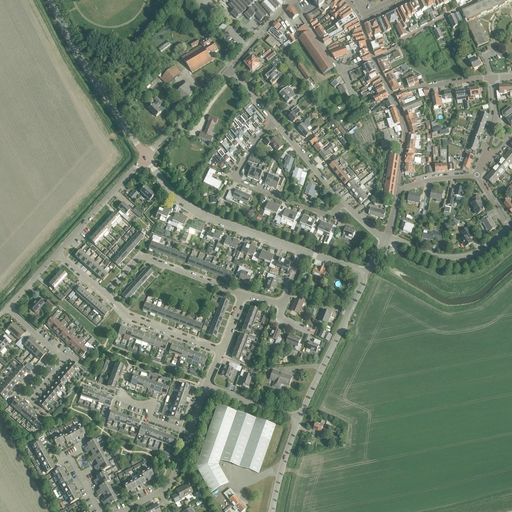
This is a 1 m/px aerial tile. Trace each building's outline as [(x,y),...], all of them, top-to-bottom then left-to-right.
[(228,0),(231,3),(228,5),(233,11),(231,13),(236,19),(248,8),(249,9),(243,14),(244,15),(245,16),(249,20),(250,20),(254,15),(255,16),(258,19),(260,21),(266,16),(268,14),(270,16),(272,14),(274,12),(276,10),(279,8),(281,5),(283,3),(286,1),(285,0),(228,0)] [(314,0),(314,1),(313,1),(319,8),(320,8),(322,7),(322,6),(325,3),(324,2),(326,1),(325,0),(314,0)] [(322,7),(321,8),(325,11),(330,7),(337,0),(325,0),(326,1),(324,2),(325,3),(322,6),(322,7)] [(333,10),(342,1),(341,0),(337,0),(330,7),(333,10)] [(429,13),(427,10),(422,0),(418,0),(416,1),(421,12),(423,11),(425,15),(429,13)] [(433,0),(422,0),(427,10),(429,13),(430,15),(433,14),(430,8),(432,7),(434,11),(437,10),(437,9),(436,8),(434,4),(435,4),(433,0)] [(477,4),(461,12),(477,48),(489,42),(487,39),(487,40),(484,34),(485,33),(482,27),(481,28),(478,22),(479,21),(478,18),(481,16),(480,15),(487,13),(493,11),(492,10),(499,7),(499,8),(505,5),(504,4),(511,1),(511,2),(511,1),(511,0),(485,0),(480,3),(479,3),(478,3),(477,4)] [(333,16),(345,4),(342,1),(333,10),(330,13),(331,14),(332,15),(333,16)] [(416,1),(411,4),(416,14),(418,18),(423,15),(421,12),(416,1)] [(335,19),(349,8),(345,4),(333,16),(335,19)] [(418,19),(416,14),(411,4),(407,6),(412,16),(414,14),(415,15),(414,16),(416,20),(418,19)] [(286,10),(293,19),(298,15),(291,6),(286,10)] [(413,17),(412,16),(407,6),(398,10),(405,24),(408,22),(407,19),(408,19),(413,17)] [(349,8),(336,18),(337,21),(341,18),(351,11),(349,8)] [(313,20),(311,17),(319,12),(318,9),(309,14),(305,16),(309,22),(313,20)] [(407,27),(405,24),(398,10),(395,12),(398,19),(401,24),(398,26),(396,27),(401,37),(407,34),(404,29),(407,27)] [(343,21),(353,14),(351,11),(341,18),(342,19),(341,20),(342,20),(343,21)] [(398,26),(401,24),(398,19),(395,12),(386,16),(389,23),(395,21),(398,26)] [(448,18),(453,29),(459,26),(457,23),(462,21),(458,13),(453,15),(448,18)] [(338,31),(357,19),(353,14),(343,21),(337,25),(336,26),(332,28),(326,33),(325,32),(319,36),(321,40),(327,36),(328,37),(338,31)] [(385,16),(380,19),(386,33),(387,33),(386,32),(391,30),(385,16)] [(327,36),(321,40),(324,44),(328,41),(331,40),(335,37),(343,33),(343,32),(347,29),(359,23),(357,19),(338,31),(328,37),(327,36)] [(382,35),(386,33),(380,19),(376,20),(382,34),(382,35)] [(405,24),(407,27),(408,28),(410,32),(418,28),(416,24),(412,26),(408,19),(407,19),(408,22),(405,24)] [(385,42),(382,35),(382,34),(376,20),(369,23),(373,34),(375,38),(375,40),(376,42),(377,45),(378,45),(383,43),(385,42)] [(271,31),(280,39),(283,35),(278,31),(282,27),(276,22),(272,26),(274,27),(271,31)] [(218,29),(221,33),(227,27),(224,23),(218,29)] [(344,35),(351,31),(360,26),(359,23),(347,29),(343,32),(343,33),(344,35)] [(373,34),(369,23),(365,25),(369,38),(370,38),(370,35),(373,34)] [(298,39),(309,32),(305,25),(296,32),(298,34),(301,32),(302,34),(297,37),(298,39)] [(353,35),(362,32),(360,26),(351,31),(353,35)] [(319,36),(325,32),(322,27),(315,31),(319,36)] [(433,32),(437,41),(443,38),(439,29),(433,32)] [(355,38),(363,36),(362,32),(353,35),(349,36),(350,39),(349,39),(349,40),(352,39),(353,39),(355,39),(355,38)] [(309,33),(300,40),(323,74),(333,68),(309,33)] [(287,37),(291,44),(296,41),(291,34),(287,37)] [(278,47),(280,45),(278,43),(271,36),(267,41),(270,43),(269,44),(273,48),(276,45),(278,47)] [(350,45),(364,40),(363,36),(355,38),(355,39),(353,39),(352,39),(353,42),(349,44),(350,45)] [(213,52),(213,53),(218,50),(211,41),(209,39),(201,44),(202,45),(182,58),(191,73),(212,61),(208,54),(211,52),(212,53),(213,52)] [(364,40),(356,43),(357,46),(359,45),(360,48),(366,46),(364,40)] [(380,49),(378,45),(377,45),(376,42),(372,44),(371,44),(374,51),(380,49)] [(330,52),(335,59),(348,54),(345,47),(339,49),(330,52)] [(380,49),(374,51),(375,55),(386,52),(387,51),(386,49),(381,51),(381,49),(384,48),(384,47),(380,49)] [(355,60),(368,53),(367,49),(359,52),(358,53),(360,55),(356,57),(354,58),(355,60)] [(265,58),(268,62),(276,55),(273,51),(265,58)] [(368,53),(355,60),(353,61),(355,64),(358,62),(358,63),(363,61),(363,62),(370,59),(368,53)] [(378,63),(388,60),(387,57),(389,56),(390,57),(391,57),(390,54),(388,55),(376,59),(378,63)] [(256,60),(258,58),(255,55),(253,57),(252,56),(245,63),(252,71),(260,65),(256,60)] [(475,56),(471,57),(471,56),(467,57),(471,66),(472,66),(473,69),(480,66),(477,59),(475,56)] [(277,58),(270,64),(273,67),(274,67),(280,62),(277,58)] [(391,59),(388,60),(378,63),(383,73),(391,69),(389,66),(393,64),(391,59)] [(364,66),(361,68),(363,73),(366,77),(369,75),(376,71),(372,63),(364,66)] [(298,67),(306,80),(311,77),(302,64),(298,67)] [(161,79),(168,86),(181,74),(174,66),(161,79)] [(280,74),(278,75),(276,72),(277,71),(275,69),(265,77),(267,80),(268,79),(271,82),(270,83),(272,85),(282,77),(280,74)] [(394,75),(394,74),(391,70),(384,74),(386,78),(394,75)] [(363,79),(360,81),(365,88),(365,87),(371,84),(380,78),(376,71),(369,75),(366,77),(363,79)] [(389,84),(389,83),(396,80),(397,80),(395,77),(398,75),(397,73),(394,74),(394,75),(386,78),(389,84)] [(406,80),(409,87),(418,83),(416,76),(406,80)] [(371,88),(382,81),(380,78),(371,84),(372,85),(370,86),(371,88)] [(396,80),(389,83),(393,91),(400,89),(400,90),(404,88),(403,85),(402,86),(400,83),(398,84),(396,80)] [(375,90),(382,86),(384,85),(382,81),(371,88),(368,89),(369,92),(374,89),(375,90)] [(293,98),(295,96),(289,88),(293,84),(292,82),(287,86),(288,87),(285,90),(285,89),(280,94),(287,103),(293,98)] [(182,106),(197,92),(188,83),(182,89),(178,85),(169,94),(182,106)] [(507,93),(507,85),(502,86),(502,85),(499,85),(499,91),(496,92),(497,100),(500,99),(500,94),(504,94),(504,93),(507,93)] [(379,96),(385,92),(382,86),(375,90),(370,93),(371,95),(375,93),(377,97),(379,96)] [(468,97),(468,98),(468,101),(469,101),(471,101),(473,101),(473,98),(473,96),(475,96),(475,99),(479,99),(479,96),(483,95),(482,88),(479,89),(478,87),(469,89),(471,97),(468,97)] [(455,91),(457,101),(462,100),(462,97),(465,97),(464,90),(455,91)] [(379,96),(382,101),(388,97),(385,92),(379,96)] [(441,96),(441,99),(442,104),(446,103),(445,101),(451,100),(450,92),(444,93),(444,95),(441,96)] [(382,101),(379,96),(377,97),(375,93),(371,95),(373,98),(371,99),(372,101),(373,104),(376,103),(379,101),(380,102),(382,101)] [(437,93),(431,94),(433,108),(439,107),(439,109),(443,108),(442,104),(441,99),(438,100),(437,93)] [(409,100),(408,100),(408,99),(412,97),(411,95),(409,96),(398,100),(400,104),(409,100)] [(160,106),(162,103),(156,97),(154,99),(157,102),(149,109),(156,117),(161,112),(157,108),(160,106)] [(414,102),(416,101),(415,98),(408,100),(409,100),(400,104),(401,107),(414,102)] [(388,109),(394,106),(391,100),(385,103),(386,103),(382,105),(383,107),(386,105),(388,109)] [(404,114),(414,110),(415,110),(422,106),(421,100),(418,101),(416,101),(414,102),(401,107),(402,108),(404,114)] [(243,108),(245,111),(251,106),(249,103),(243,108)] [(293,113),(288,117),(293,123),(295,121),(298,124),(301,122),(298,119),(296,116),(300,112),(296,106),(291,110),(293,113)] [(511,107),(510,107),(502,113),(503,117),(509,119),(508,122),(511,127),(511,126),(511,107)] [(254,121),(254,120),(258,117),(262,123),(264,121),(257,111),(253,114),(249,108),(246,111),(251,118),(252,118),(254,121)] [(390,119),(398,117),(395,109),(385,112),(386,114),(388,113),(390,119)] [(252,118),(251,118),(249,120),(244,114),(243,115),(241,113),(239,115),(245,123),(247,124),(249,127),(253,124),(257,129),(259,127),(254,120),(254,121),(252,118)] [(479,119),(487,121),(489,115),(481,113),(479,119)] [(416,114),(406,118),(408,123),(417,120),(416,119),(418,119),(416,114)] [(214,123),(217,124),(218,119),(210,116),(208,120),(209,121),(204,134),(201,132),(199,137),(211,141),(213,137),(209,136),(214,123)] [(400,124),(398,117),(390,119),(387,120),(388,124),(390,128),(397,126),(396,125),(400,124)] [(416,125),(420,123),(420,121),(422,120),(421,118),(422,117),(418,119),(416,119),(417,120),(408,123),(410,127),(416,125)] [(235,119),(234,121),(236,124),(240,129),(242,131),(244,133),(248,130),(252,136),(252,135),(254,134),(249,127),(247,124),(245,123),(242,125),(239,121),(238,122),(235,119)] [(484,127),(487,121),(479,119),(477,124),(484,127)] [(339,129),(342,126),(338,120),(334,123),(339,129)] [(416,125),(410,127),(411,133),(412,133),(413,135),(419,133),(418,131),(418,130),(421,129),(420,124),(421,124),(420,123),(416,125)] [(302,133),(307,129),(303,124),(298,128),(302,133)] [(482,133),(484,127),(477,124),(475,130),(482,133)] [(342,126),(339,129),(343,134),(342,134),(345,138),(349,135),(342,126)] [(348,133),(350,136),(359,130),(356,127),(348,133)] [(234,128),(231,131),(237,138),(239,140),(243,137),(248,143),(248,142),(250,141),(244,133),(242,131),(240,129),(237,132),(234,128)] [(307,129),(302,133),(306,138),(311,134),(307,129)] [(480,139),(482,133),(475,130),(473,136),(480,139)] [(323,136),(318,140),(316,138),(319,135),(318,133),(309,141),(313,146),(319,141),(319,142),(323,138),(323,139),(324,137),(323,136)] [(237,138),(234,141),(230,135),(226,138),(233,145),(235,147),(239,144),(243,150),(245,148),(239,140),(237,138)] [(276,138),(272,142),(269,138),(264,142),(267,146),(270,143),(277,152),(283,146),(276,138)] [(470,144),(477,147),(480,141),(472,138),(470,144)] [(233,145),(230,147),(225,142),(222,144),(228,152),(230,154),(234,151),(238,157),(241,155),(235,147),(233,145)] [(314,147),(318,153),(327,145),(329,144),(327,142),(322,146),(320,143),(314,147)] [(319,154),(324,160),(330,155),(329,154),(331,152),(331,151),(334,148),(331,144),(319,154)] [(475,153),(477,147),(470,144),(468,150),(475,153)] [(228,152),(225,155),(220,149),(217,152),(224,160),(226,162),(226,161),(229,158),(234,164),(236,162),(230,154),(228,152)] [(224,160),(221,162),(216,156),(215,155),(217,153),(215,152),(212,158),(213,160),(211,162),(214,165),(216,163),(221,169),(225,166),(229,171),(232,169),(226,161),(226,162),(224,160)] [(414,158),(414,155),(406,154),(405,163),(410,163),(410,162),(413,162),(416,163),(418,163),(419,159),(414,158)] [(458,157),(472,162),(474,156),(468,154),(466,160),(461,158),(462,156),(459,155),(458,157)] [(511,164),(511,162),(511,158),(506,154),(503,158),(511,164)] [(390,155),(389,162),(398,164),(399,156),(390,155)] [(469,170),(472,162),(458,157),(457,161),(460,162),(460,161),(464,163),(463,168),(469,170)] [(290,167),(291,167),(293,160),(288,158),(286,165),(285,165),(284,168),(285,169),(285,170),(286,170),(286,172),(289,173),(290,171),(289,170),(290,167)] [(511,164),(503,158),(500,161),(508,168),(508,167),(511,170),(511,164)] [(505,171),(508,168),(500,161),(497,165),(505,171)] [(333,171),(338,167),(334,162),(330,166),(333,171)] [(389,162),(388,169),(397,171),(398,164),(389,162)] [(249,166),(247,170),(249,172),(247,177),(253,179),(257,170),(251,168),(252,166),(252,165),(252,164),(250,163),(249,166)] [(412,170),(414,171),(415,169),(412,168),(412,166),(405,165),(405,173),(412,173),(412,170)] [(502,175),(505,171),(497,165),(494,168),(502,175)] [(337,176),(342,172),(338,167),(333,171),(337,176)] [(502,175),(494,168),(491,172),(502,181),(505,177),(502,175)] [(213,174),(214,175),(216,172),(210,169),(203,183),(218,190),(221,183),(211,178),(213,174)] [(298,185),(303,187),(305,180),(300,178),(303,171),(295,169),(292,179),(299,182),(298,185)] [(388,169),(387,176),(396,178),(397,171),(388,169)] [(257,170),(253,179),(259,182),(261,177),(263,172),(257,170)] [(341,181),(346,177),(342,172),(337,176),(341,181)] [(502,181),(491,172),(488,175),(496,182),(499,178),(502,181)] [(270,187),(274,177),(268,175),(267,179),(264,184),(270,187)] [(494,183),(496,182),(488,175),(485,179),(496,188),(497,186),(494,183)] [(387,176),(385,184),(395,185),(396,178),(387,176)] [(274,177),(270,187),(276,189),(278,184),(280,180),(274,177)] [(346,177),(341,181),(345,185),(350,182),(350,181),(351,180),(349,178),(348,179),(346,177)] [(350,191),(357,185),(354,182),(356,181),(358,180),(356,178),(346,186),(350,191)] [(148,183),(145,186),(158,195),(160,192),(148,183)] [(310,201),(313,201),(315,197),(312,196),(315,187),(308,184),(305,195),(312,197),(310,201)] [(385,184),(384,191),(394,192),(395,185),(385,184)] [(357,185),(350,191),(351,193),(350,193),(352,195),(353,195),(364,187),(362,185),(360,186),(360,187),(359,188),(357,185)] [(152,198),(154,196),(145,187),(143,189),(142,189),(142,190),(140,192),(149,201),(151,199),(152,198)] [(357,200),(364,194),(362,191),(363,190),(365,189),(364,187),(353,195),(357,200)] [(456,201),(462,202),(464,189),(456,188),(455,190),(451,190),(448,205),(452,206),(453,199),(452,199),(453,196),(457,197),(456,201)] [(247,205),(251,197),(236,190),(235,193),(230,191),(226,199),(231,202),(233,198),(247,205)] [(129,196),(133,200),(138,194),(134,191),(129,196)] [(384,191),(383,198),(393,200),(394,192),(384,191)] [(436,202),(440,203),(443,192),(439,191),(438,193),(432,191),(430,199),(437,200),(436,202)] [(364,194),(357,200),(360,204),(371,196),(369,194),(367,195),(368,196),(367,197),(364,194)] [(408,201),(420,204),(421,196),(410,194),(408,201)] [(471,205),(478,215),(485,210),(481,204),(482,203),(478,197),(473,200),(474,203),(471,205)] [(271,214),(275,204),(269,201),(266,207),(264,205),(262,210),(261,209),(258,215),(262,217),(265,211),(271,214)] [(123,203),(118,209),(120,211),(118,213),(121,216),(126,221),(128,218),(125,215),(130,210),(123,203)] [(277,224),(281,213),(278,212),(281,206),(275,204),(271,214),(276,216),(274,221),(277,222),(276,224),(277,224)] [(132,211),(139,217),(143,213),(136,207),(132,211)] [(168,224),(170,217),(168,216),(170,210),(164,207),(163,211),(159,209),(156,215),(166,219),(165,223),(168,224)] [(384,211),(384,213),(379,211),(380,211),(371,208),(369,215),(384,219),(386,212),(384,211)] [(287,223),(292,211),(286,209),(284,214),(281,213),(277,224),(280,225),(281,221),(287,223)] [(294,231),(298,220),(296,219),(298,214),(292,211),(287,223),(293,225),(291,229),(294,231)] [(110,217),(116,222),(120,218),(114,213),(110,217)] [(170,217),(168,224),(170,225),(176,228),(181,215),(175,213),(173,218),(170,217)] [(306,226),(310,217),(304,214),(301,221),(298,220),(294,231),(293,232),(297,234),(299,228),(300,224),(306,226)] [(176,228),(180,230),(185,232),(188,225),(185,223),(187,217),(181,215),(176,228)] [(111,227),(116,222),(110,217),(106,222),(111,227)] [(310,217),(306,226),(311,229),(311,231),(309,235),(312,236),(316,226),(313,225),(316,219),(310,217)] [(490,219),(488,220),(486,218),(480,221),(482,224),(483,223),(489,233),(496,228),(490,219)] [(195,232),(198,223),(193,220),(190,226),(188,225),(185,232),(183,235),(182,239),(186,241),(190,230),(195,232)] [(323,233),(327,223),(322,221),(319,227),(316,226),(312,236),(315,237),(317,232),(318,230),(323,233)] [(403,221),(401,227),(404,228),(403,231),(410,234),(413,226),(407,224),(408,223),(403,221)] [(107,232),(111,227),(106,222),(101,226),(107,232)] [(202,239),(205,232),(202,231),(204,225),(198,223),(195,232),(201,234),(199,238),(202,239)] [(327,223),(323,233),(328,235),(324,244),(328,246),(335,229),(332,228),(333,226),(327,223)] [(103,236),(107,232),(101,226),(97,231),(103,236)] [(346,227),(342,237),(351,241),(352,239),(355,231),(346,227)] [(205,232),(202,239),(205,240),(211,243),(212,239),(216,230),(210,228),(208,233),(205,232)] [(461,241),(465,248),(473,243),(470,239),(473,237),(467,229),(462,232),(465,238),(461,241)] [(216,230),(212,239),(218,242),(214,251),(217,252),(219,247),(222,240),(219,239),(222,232),(216,230)] [(99,241),(103,236),(97,231),(93,236),(99,241)] [(435,232),(435,234),(424,232),(422,239),(433,241),(434,239),(441,240),(443,234),(435,232)] [(132,238),(138,244),(143,238),(137,233),(132,238)] [(94,246),(99,241),(93,236),(89,240),(94,246)] [(229,248),(233,238),(227,236),(225,241),(222,240),(219,247),(222,248),(223,245),(229,248)] [(133,249),(138,244),(132,238),(127,244),(133,249)] [(236,254),(239,247),(237,246),(239,241),(233,238),(229,248),(235,250),(234,253),(236,254)] [(156,252),(158,245),(151,242),(148,249),(156,252)] [(246,255),(250,245),(244,243),(242,248),(239,247),(236,254),(239,255),(240,252),(241,252),(241,253),(242,254),(242,253),(245,254),(246,255)] [(128,255),(133,249),(127,244),(122,250),(128,255)] [(163,255),(166,247),(158,245),(156,252),(163,255)] [(250,245),(246,255),(252,257),(254,253),(256,248),(250,245)] [(170,257),(173,250),(166,247),(163,255),(170,257)] [(79,260),(84,254),(79,250),(74,256),(79,260)] [(123,261),(128,255),(122,250),(117,255),(123,261)] [(177,260),(180,253),(173,250),(170,257),(177,260)] [(260,255),(258,259),(264,262),(268,252),(262,250),(260,255)] [(271,268),(274,261),(272,260),(274,255),(268,252),(264,262),(270,264),(269,267),(271,268)] [(180,253),(177,260),(184,263),(187,256),(180,253)] [(84,264),(89,259),(84,254),(79,260),(84,264)] [(118,266),(123,261),(117,255),(112,261),(118,266)] [(194,267),(197,259),(190,257),(187,264),(194,267)] [(281,269),(285,259),(279,257),(277,262),(274,261),(271,268),(274,269),(275,266),(281,269)] [(88,269),(93,263),(89,259),(84,264),(88,269)] [(201,270),(204,262),(197,259),(194,267),(201,270)] [(285,259),(281,269),(280,272),(285,274),(284,277),(287,279),(292,268),(289,267),(291,262),(285,259)] [(208,272),(211,265),(204,262),(201,270),(208,272)] [(93,273),(98,267),(93,263),(88,269),(93,273)] [(215,275),(218,268),(211,265),(208,272),(215,275)] [(319,267),(319,268),(316,266),(312,275),(316,277),(316,278),(322,281),(325,273),(324,273),(325,270),(319,267)] [(98,277),(103,271),(98,267),(93,273),(98,277)] [(244,282),(248,283),(252,275),(243,272),(244,268),(239,267),(236,275),(240,277),(239,279),(244,281),(244,282)] [(142,273),(148,278),(153,273),(147,268),(142,273)] [(223,278),(225,270),(218,268),(215,275),(223,278)] [(225,270),(223,278),(230,281),(233,273),(225,270)] [(57,275),(62,280),(67,275),(61,271),(57,275)] [(103,271),(98,277),(102,281),(108,275),(103,271)] [(143,284),(148,278),(142,273),(137,279),(143,284)] [(265,290),(273,293),(277,281),(274,280),(276,277),(268,274),(266,278),(269,279),(265,290)] [(58,285),(62,280),(57,275),(53,280),(58,285)] [(138,290),(143,284),(137,279),(132,284),(138,290)] [(54,289),(58,285),(53,280),(49,285),(54,289)] [(132,295),(138,290),(132,284),(127,290),(132,295)] [(80,297),(85,291),(80,287),(77,291),(75,289),(68,297),(70,299),(75,293),(80,297)] [(127,301),(132,295),(127,290),(121,296),(127,301)] [(84,301),(89,296),(85,291),(80,297),(84,301)] [(89,305),(94,300),(89,296),(84,301),(89,305)] [(296,299),(291,311),(299,314),(303,303),(305,303),(306,299),(300,297),(299,301),(296,299)] [(29,307),(36,313),(44,304),(38,298),(29,307)] [(219,306),(226,309),(229,302),(221,299),(219,306)] [(76,300),(74,302),(78,305),(82,309),(84,306),(76,300)] [(94,310),(99,304),(94,300),(89,305),(94,310)] [(149,313),(152,305),(145,303),(142,310),(149,313)] [(98,314),(103,308),(99,304),(94,310),(98,314)] [(156,316),(159,308),(152,305),(149,313),(156,316)] [(223,316),(226,309),(219,306),(216,313),(223,316)] [(248,313),(256,316),(258,310),(250,307),(248,313)] [(103,308),(98,314),(103,318),(108,312),(103,308)] [(164,318),(166,311),(159,308),(156,316),(164,318)] [(319,321),(327,324),(331,313),(323,310),(319,321)] [(171,321),(174,313),(166,311),(164,318),(171,321)] [(50,328),(57,321),(54,318),(57,315),(56,313),(45,324),(50,328)] [(178,324),(181,316),(174,313),(171,321),(178,324)] [(221,323),(223,316),(216,313),(213,320),(221,323)] [(254,322),(256,316),(248,313),(246,319),(254,322)] [(185,326),(188,319),(181,316),(178,324),(185,326)] [(192,329),(195,321),(188,319),(185,326),(192,329)] [(251,328),(254,322),(246,319),(244,325),(251,328)] [(57,321),(50,328),(54,333),(65,322),(63,320),(60,323),(57,321)] [(218,330),(221,323),(213,320),(211,328),(218,330)] [(195,321),(192,329),(200,332),(202,324),(195,321)] [(59,337),(66,329),(63,326),(66,323),(65,322),(54,333),(59,337)] [(7,330),(18,340),(24,334),(13,323),(7,330)] [(124,335),(127,328),(121,325),(118,333),(124,335)] [(249,333),(251,328),(244,325),(241,331),(249,333)] [(63,341),(74,330),(72,328),(69,332),(66,329),(59,337),(63,341)] [(130,338),(133,330),(127,328),(124,335),(130,338)] [(215,337),(218,330),(211,328),(208,335),(215,337)] [(275,344),(279,346),(281,339),(278,338),(280,332),(274,329),(270,338),(276,341),(275,344)] [(68,345),(75,337),(72,335),(75,332),(74,330),(63,341),(68,345)] [(135,340),(138,332),(133,330),(130,338),(135,340)] [(319,337),(328,342),(331,336),(322,331),(319,337)] [(141,342),(144,334),(138,332),(135,340),(141,342)] [(147,344),(150,336),(144,334),(141,342),(147,344)] [(238,340),(246,343),(248,337),(240,334),(238,340)] [(294,350),(299,352),(302,345),(299,344),(300,340),(289,335),(286,342),(296,346),(294,350)] [(153,346),(156,339),(150,336),(147,344),(153,346)] [(72,349),(82,338),(81,337),(78,340),(75,337),(68,345),(72,349)] [(77,353),(84,346),(81,343),(84,340),(82,338),(72,349),(77,353)] [(24,341),(18,348),(20,350),(24,346),(28,349),(34,343),(30,339),(26,343),(24,341)] [(159,349),(162,341),(156,339),(153,346),(159,349)] [(243,349),(246,343),(238,340),(236,346),(243,349)] [(306,349),(316,353),(320,342),(315,340),(313,343),(309,342),(306,349)] [(162,341),(159,349),(165,351),(167,343),(162,341)] [(32,353),(38,346),(34,343),(28,349),(32,353)] [(84,346),(77,353),(81,358),(86,353),(88,355),(94,349),(90,345),(87,348),(84,346)] [(174,354),(177,347),(171,345),(169,352),(174,354)] [(36,357),(42,350),(38,346),(32,353),(36,357)] [(241,355),(243,349),(236,346),(233,352),(241,355)] [(180,357),(183,349),(177,347),(174,354),(180,357)] [(186,359),(189,351),(183,349),(180,357),(186,359)] [(42,350),(36,357),(40,361),(46,354),(42,350)] [(192,361),(195,353),(189,351),(186,359),(192,361)] [(239,360),(241,355),(233,352),(231,357),(239,360)] [(198,363),(201,356),(195,353),(192,361),(198,363)] [(201,356),(198,363),(204,366),(206,358),(201,356)] [(68,366),(74,372),(78,367),(72,362),(68,366)] [(113,369),(121,372),(124,366),(116,363),(113,369)] [(233,370),(235,371),(237,366),(229,363),(228,367),(224,366),(221,376),(229,379),(233,370)] [(16,369),(23,376),(27,371),(20,365),(17,368),(14,366),(13,368),(15,370),(16,369)] [(71,376),(74,372),(68,366),(64,371),(71,376)] [(19,380),(23,376),(16,369),(15,370),(13,373),(10,371),(9,372),(11,375),(12,374),(19,380)] [(119,378),(121,372),(113,369),(111,375),(119,378)] [(245,385),(248,386),(251,376),(244,374),(245,372),(242,370),(240,376),(242,377),(239,386),(245,388),(245,385)] [(67,381),(71,376),(64,371),(60,376),(67,381)] [(282,373),(273,371),(270,380),(275,382),(274,386),(279,388),(281,384),(289,387),(292,377),(284,374),(282,373)] [(12,374),(11,375),(9,377),(5,374),(3,375),(5,376),(5,377),(7,379),(8,379),(15,385),(19,380),(12,374)] [(117,384),(119,378),(111,375),(109,381),(117,384)] [(136,385),(139,378),(133,375),(130,383),(136,385)] [(63,385),(67,381),(60,376),(56,380),(58,381),(63,386),(63,385)] [(142,388),(145,380),(139,378),(136,385),(142,388)] [(11,390),(15,385),(8,379),(7,379),(5,382),(1,379),(0,379),(0,380),(3,384),(4,383),(11,390)] [(148,390),(151,382),(145,380),(142,388),(148,390)] [(64,387),(63,385),(63,386),(58,381),(54,386),(60,391),(64,387)] [(115,390),(117,384),(109,381),(107,387),(115,390)] [(154,392),(157,384),(151,382),(148,390),(154,392)] [(0,387),(7,394),(11,390),(4,383),(3,384),(1,387),(0,385),(0,387)] [(179,388),(188,392),(190,387),(181,383),(179,388)] [(160,394),(162,386),(157,384),(154,392),(160,394)] [(56,396),(60,391),(54,386),(50,390),(56,396)] [(162,386),(160,394),(166,396),(168,388),(162,386)] [(187,396),(188,392),(179,388),(178,393),(187,396)] [(86,399),(89,391),(83,389),(80,396),(86,399)] [(111,395),(96,389),(95,392),(110,398),(111,395)] [(52,400),(56,396),(50,390),(46,395),(52,400)] [(92,401),(95,393),(89,391),(86,399),(92,401)] [(98,403),(101,395),(95,393),(92,401),(98,403)] [(185,401),(187,396),(178,393),(176,398),(185,401)] [(48,405),(52,400),(46,395),(42,399),(48,405)] [(104,405),(107,397),(101,395),(98,403),(104,405)] [(107,397),(104,405),(110,407),(113,399),(107,397)] [(183,406),(185,401),(176,398),(174,403),(183,406)] [(15,410),(21,403),(16,399),(10,406),(15,410)] [(44,410),(48,405),(42,399),(38,404),(44,410)] [(20,413),(25,407),(21,403),(15,410),(20,413)] [(182,411),(183,406),(174,403),(173,408),(182,411)] [(219,460),(258,474),(275,426),(217,406),(195,467),(211,494),(225,485),(226,479),(218,465),(219,460)] [(24,417),(30,411),(25,407),(20,413),(24,417)] [(182,411),(173,408),(171,407),(171,409),(172,410),(171,412),(180,416),(182,411)] [(114,412),(140,421),(141,418),(115,409),(114,412)] [(29,421),(34,415),(30,411),(24,417),(29,421)] [(114,421),(117,414),(111,411),(108,419),(114,421)] [(178,421),(180,416),(171,412),(170,416),(169,415),(168,417),(178,421)] [(120,424),(123,416),(117,414),(114,421),(120,424)] [(33,425),(39,419),(34,415),(29,421),(33,425)] [(125,426),(128,418),(123,416),(120,424),(125,426)] [(131,428),(134,420),(128,418),(125,426),(131,428)] [(39,419),(33,425),(38,429),(43,423),(39,419)] [(134,420),(131,428),(137,430),(140,422),(134,420)] [(313,429),(321,432),(325,422),(322,421),(320,425),(316,423),(313,429)] [(76,430),(81,439),(83,438),(82,436),(85,434),(81,427),(76,430)] [(144,437),(147,429),(141,427),(138,434),(144,437)] [(150,439),(153,431),(147,429),(144,437),(150,439)] [(80,440),(81,439),(76,430),(72,432),(76,439),(79,438),(80,440)] [(156,441),(159,433),(153,431),(150,439),(156,441)] [(73,441),(76,439),(72,432),(67,435),(72,444),(74,443),(73,441)] [(161,443),(164,435),(159,433),(156,441),(161,443)] [(65,442),(63,437),(62,435),(57,437),(62,446),(64,445),(63,443),(65,442)] [(71,445),(72,444),(67,435),(63,437),(65,442),(67,444),(69,442),(71,445)] [(167,445),(170,437),(164,435),(161,443),(167,445)] [(60,447),(62,446),(57,437),(52,440),(56,447),(59,445),(60,447)] [(170,437),(167,445),(173,447),(176,439),(170,437)] [(85,451),(99,444),(98,443),(97,444),(95,440),(86,445),(88,447),(84,449),(85,451)] [(34,451),(42,447),(40,442),(31,446),(34,451)] [(91,454),(100,449),(98,445),(99,445),(99,444),(85,451),(86,454),(90,451),(91,454)] [(37,456),(45,451),(42,447),(34,451),(37,456)] [(90,460),(103,453),(103,452),(102,453),(100,449),(91,454),(93,456),(89,458),(90,460)] [(39,460),(47,455),(45,451),(37,456),(39,460)] [(96,463),(105,458),(103,454),(104,454),(103,453),(90,460),(91,463),(95,460),(96,463)] [(41,464),(50,460),(47,455),(39,460),(41,464)] [(95,469),(108,462),(108,461),(107,462),(105,458),(96,463),(98,465),(94,467),(95,469)] [(44,469),(52,464),(50,460),(41,464),(44,469)] [(108,462),(95,469),(96,472),(100,469),(101,472),(110,467),(108,463),(109,463),(108,462)] [(52,464),(44,469),(46,473),(55,469),(52,464)] [(55,477),(64,473),(61,468),(53,473),(55,477)] [(145,471),(150,480),(151,479),(150,477),(153,476),(149,469),(145,471)] [(148,481),(150,480),(145,471),(140,474),(141,476),(144,481),(147,479),(148,481)] [(94,484),(108,477),(107,476),(106,476),(104,472),(96,477),(97,479),(93,482),(94,484)] [(58,482),(66,477),(64,473),(55,477),(58,482)] [(145,483),(144,481),(141,476),(137,478),(142,488),(144,487),(142,484),(145,483)] [(60,486),(69,481),(66,477),(58,482),(60,486)] [(101,486),(107,483),(109,482),(107,478),(108,477),(94,484),(96,486),(100,484),(101,486)] [(140,488),(142,488),(137,478),(132,481),(136,488),(139,486),(140,488)] [(63,491),(71,486),(69,481),(60,486),(63,491)] [(133,489),(136,488),(132,481),(128,483),(133,492),(135,492),(133,489)] [(97,494),(111,487),(110,486),(109,487),(107,483),(101,486),(99,487),(100,490),(96,492),(97,494)] [(131,493),(133,492),(128,483),(123,486),(127,493),(130,491),(131,493)] [(181,498),(192,492),(188,484),(181,488),(176,490),(178,494),(172,497),(175,503),(181,499),(181,498)] [(65,495),(74,490),(71,486),(63,491),(65,495)] [(103,497),(112,492),(110,488),(111,488),(111,487),(97,494),(98,496),(102,494),(103,497)] [(240,511),(242,511),(246,509),(230,489),(223,494),(234,507),(233,508),(235,511),(238,509),(240,511)] [(68,500),(76,495),(74,490),(65,495),(68,500)] [(102,503),(116,496),(115,495),(114,496),(112,492),(103,497),(105,499),(101,501),(102,503)] [(76,495),(68,500),(70,504),(79,499),(76,495)] [(116,496),(102,503),(103,505),(107,503),(108,506),(117,501),(115,497),(116,497),(116,496)]
